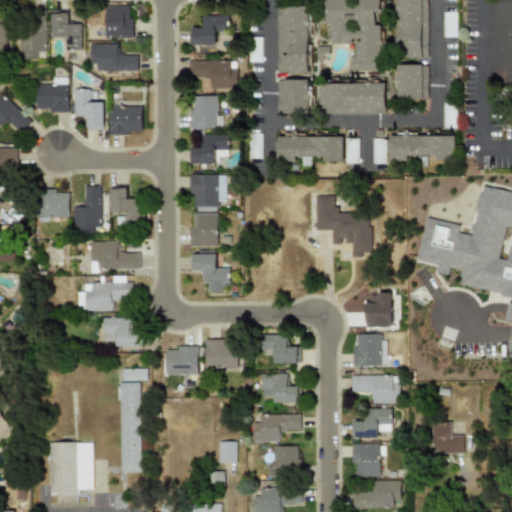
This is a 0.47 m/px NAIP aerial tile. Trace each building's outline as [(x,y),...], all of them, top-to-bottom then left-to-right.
[(326,0),(327,28),(332,28),(332,44),(355,44),(355,55),(350,55),(349,71),(381,72),(381,25),(376,25),(376,11),(381,11),(380,0),(326,0)] [(397,0),(398,58),(423,58),(423,29),(428,29),(428,0),(397,0)] [(511,0),(493,0),(494,83),(511,82),(511,0)] [(309,7),(278,6),(277,73),(308,73),(309,7)] [(106,38),(133,38),(133,18),(129,18),(129,9),(105,9),(106,38)] [(81,24),(69,24),(68,10),(51,10),(52,37),(65,37),(65,48),(81,48),(81,24)] [(202,15),(202,28),(189,28),(188,45),(215,45),(215,30),(228,31),(228,16),(202,15)] [(46,52),(45,23),(19,24),(19,59),(39,58),(39,52),(46,52)] [(138,69),(138,55),(117,55),(117,44),(90,44),(90,70),(138,69)] [(236,88),(236,61),(189,61),(189,88),(236,88)] [(428,65),(397,66),(398,99),(429,98),(428,65)] [(69,112),(68,77),(53,78),(53,86),(36,86),(36,109),(49,109),(49,112),(69,112)] [(309,79),(278,80),(278,113),(309,113),(309,79)] [(386,83),(320,84),(320,114),(386,113),(386,83)] [(74,116),(87,116),(87,129),(103,129),(104,102),(90,102),(91,90),(75,89),(74,116)] [(0,124),(5,119),(20,134),(32,122),(2,93),(0,95),(0,124)] [(191,128),(222,128),(222,116),(217,116),(217,96),(192,96),(191,128)] [(142,107),(110,107),(109,135),(129,135),(130,131),(141,131),(142,107)] [(217,163),(217,156),(228,156),(228,135),(202,135),(202,147),(189,148),(189,164),(217,163)] [(409,156),(439,156),(439,160),(456,161),(456,137),(390,135),(390,161),(408,162),(409,156)] [(344,162),(344,137),(278,137),(278,158),(327,158),(327,162),(344,162)] [(373,163),(387,163),(387,138),(373,138),(373,163)] [(18,149),(0,148),(0,170),(17,171),(18,149)] [(226,175),(192,175),(192,211),(217,211),(217,205),(225,206),(226,175)] [(111,213),(124,213),(124,226),(140,225),(139,199),(127,199),(127,186),(111,186),(111,213)] [(511,193),(482,187),(472,235),(460,232),(461,225),(426,218),(417,260),(439,265),(437,272),(449,275),(451,268),(463,270),(460,285),(511,296),(507,319),(511,320),(511,193)] [(69,217),(69,191),(40,191),(39,217),(69,217)] [(316,230),(332,230),(332,244),(343,244),(343,242),(352,242),(352,258),(362,258),(362,253),(371,253),(371,213),(336,213),(336,196),(316,196),(316,230)] [(190,247),(218,246),(217,214),(193,214),(194,228),(190,228),(190,247)] [(139,252),(118,252),(118,241),(91,242),(92,271),(140,269),(139,252)] [(0,261),(15,262),(16,243),(0,242),(0,261)] [(190,255),(190,271),(202,270),(203,284),(208,284),(208,292),(223,292),(223,284),(230,284),(230,268),(217,268),(216,254),(190,255)] [(113,310),(113,300),(134,299),(133,283),(125,283),(124,276),(115,277),(115,283),(85,284),(85,292),(79,292),(80,311),(113,310)] [(391,293),(369,293),(369,303),(364,303),(365,327),(391,327),(391,293)] [(104,318),(105,342),(116,341),(117,347),(141,346),(141,330),(131,330),(130,317),(104,318)] [(384,334),(356,334),(356,346),(352,346),(353,366),(384,366),(384,334)] [(287,346),(287,335),(260,335),(260,350),(274,350),(274,363),(297,364),(297,347),(287,346)] [(239,368),(238,343),(225,344),(225,339),(205,340),(206,369),(239,368)] [(198,375),(198,346),(178,346),(178,350),(167,350),(166,374),(198,375)] [(287,374),(261,374),(262,403),(298,402),(297,386),(287,386),(287,374)] [(350,376),(351,393),(371,392),(371,403),(399,403),(398,375),(350,376)] [(141,383),(121,383),(123,472),(143,472),(141,383)] [(378,437),(378,431),(391,431),(390,408),(365,409),(365,421),(351,421),(351,438),(378,437)] [(0,433),(9,428),(0,413),(0,433)] [(300,431),(301,415),(259,414),(259,422),(252,422),(252,443),(280,443),(280,430),(300,431)] [(463,454),(463,435),(450,435),(451,421),(433,420),(432,453),(463,454)] [(237,442),(219,441),(219,463),(236,463),(237,442)] [(95,489),(95,442),(52,443),(52,455),(52,495),(80,495),(80,490),(95,489)] [(380,444),(351,443),(351,465),(355,465),(355,476),(379,476),(380,444)] [(297,446),(272,446),(273,467),(267,467),(267,477),(301,477),(301,458),(297,458),(297,446)] [(400,481),(369,480),(369,490),(352,489),(352,508),(391,508),(391,500),(399,500),(400,481)] [(280,511),(280,504),(302,503),(301,488),(259,489),(259,495),(252,495),(252,511),(280,511)]
